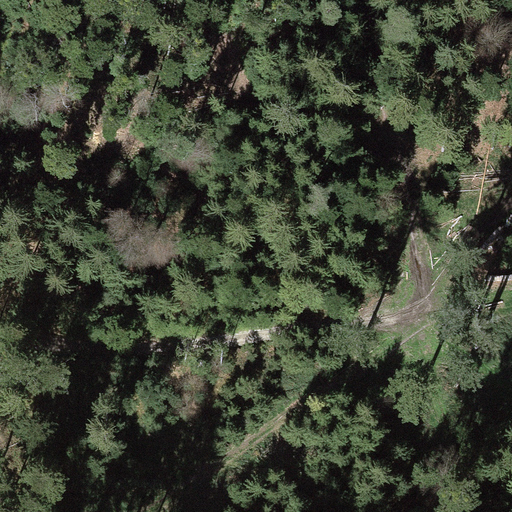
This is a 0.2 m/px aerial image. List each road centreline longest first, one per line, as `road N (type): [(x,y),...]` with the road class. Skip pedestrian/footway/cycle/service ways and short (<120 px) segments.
road 1 (track): [(416,310),(225,341),(140,342),(0,319)]
road 2 (track): [(416,310),(341,0)]
